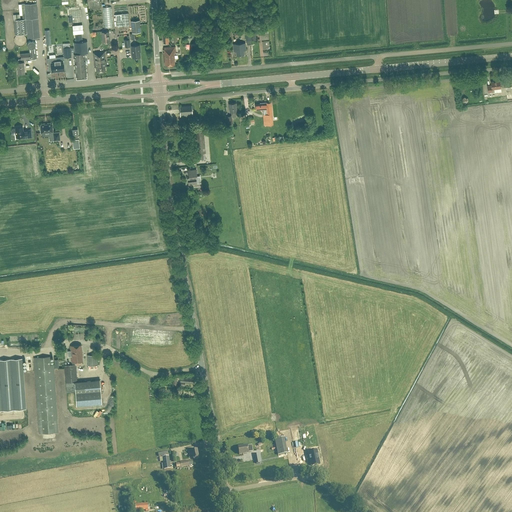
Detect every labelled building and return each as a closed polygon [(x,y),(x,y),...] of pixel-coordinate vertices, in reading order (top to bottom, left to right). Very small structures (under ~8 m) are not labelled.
[(27,38),(40,37),(37,2),(24,3),(21,4),(22,15),(22,19),(20,19),(19,15),(19,14),(13,14),(15,34),(27,33),(27,38)] [(129,25),(128,13),(115,14),(116,26),(129,25)] [(140,32),(140,20),(131,21),(132,33),(140,32)] [(81,24),(73,25),(73,34),(81,33),(81,24)] [(84,53),(87,53),(86,41),(82,41),(81,34),(75,35),(76,42),(74,42),(75,54),(74,54),(76,76),(86,75),(84,53)] [(24,72),(24,70),(23,63),(24,63),(24,58),(29,58),(30,59),(36,58),(35,48),(33,48),(35,45),(35,42),(33,39),(29,39),(27,42),(27,46),(29,48),(29,53),(20,53),(21,59),(21,61),(17,62),(18,73),(24,72)] [(245,50),(245,43),(233,43),(234,50),(236,50),(236,55),(243,54),(243,50),(245,50)] [(132,58),(140,57),(139,49),(140,49),(139,45),(131,46),(132,58)] [(174,53),(175,53),(175,46),(163,47),(165,65),(174,64),(174,53)] [(63,57),(71,56),(71,47),(63,48),(63,57)] [(106,66),(105,61),(104,61),(103,58),(105,58),(104,51),(93,52),(94,64),(96,64),(96,71),(105,70),(104,66),(106,66)] [(49,58),(47,58),(48,70),(51,70),(54,70),(54,72),(56,71),(55,64),(56,64),(56,61),(55,57),(54,54),(48,55),(49,58)] [(56,64),(55,64),(56,71),(60,71),(60,70),(64,69),(63,63),(62,60),(56,61),(56,64)] [(493,89),(501,88),(500,80),(491,81),(491,85),(487,85),(488,92),(493,91),(493,89)] [(263,114),(264,125),(273,124),(271,102),(266,102),(259,102),(259,103),(255,104),(256,109),(266,108),(267,114),(263,114)] [(235,111),(237,111),(236,103),(228,103),(229,112),(231,111),(232,116),(235,116),(235,111)] [(180,116),(192,115),(191,105),(180,106),(179,106),(180,116)] [(40,126),(39,126),(39,130),(40,129),(41,132),(45,132),(45,134),(45,136),(49,136),(50,140),(54,140),(53,132),(53,131),(52,123),(40,124),(40,126)] [(15,127),(15,128),(12,129),(11,130),(11,133),(13,134),(15,134),(16,137),(23,136),(23,138),(31,137),(30,129),(23,130),(22,126),(15,127)] [(203,130),(194,131),(197,159),(205,158),(203,130)] [(195,177),(197,177),(196,169),(187,170),(188,178),(189,177),(190,180),(187,180),(188,184),(196,184),(196,179),(195,179),(195,177)] [(72,364),(65,365),(65,375),(76,374),(76,365),(76,364),(75,364),(75,361),(82,361),(81,349),(80,345),(70,345),(70,351),(67,351),(68,356),(71,356),(71,362),(72,362),(72,364)] [(88,365),(97,365),(97,354),(87,355),(88,365)] [(41,433),(55,432),(50,356),(36,357),(41,433)] [(0,410),(25,409),(22,358),(0,359),(0,410)] [(193,383),(194,378),(180,377),(179,385),(184,385),(184,382),(193,383)] [(77,382),(66,382),(66,392),(68,406),(76,406),(101,404),(99,380),(94,380),(77,382)] [(265,434),(276,432),(275,426),(264,427),(265,434)] [(286,454),(283,438),(275,440),(278,456),(286,454)] [(304,453),(303,449),(302,443),(294,444),(295,450),(296,455),(304,453)] [(248,452),(252,451),(251,446),(247,446),(247,445),(238,447),(239,455),(248,453),(248,452)] [(192,459),(198,458),(197,450),(188,451),(189,455),(192,455),(192,459)] [(319,451),(310,453),(313,467),(322,466),(319,451)] [(164,470),(170,469),(168,456),(162,457),(164,470)]
